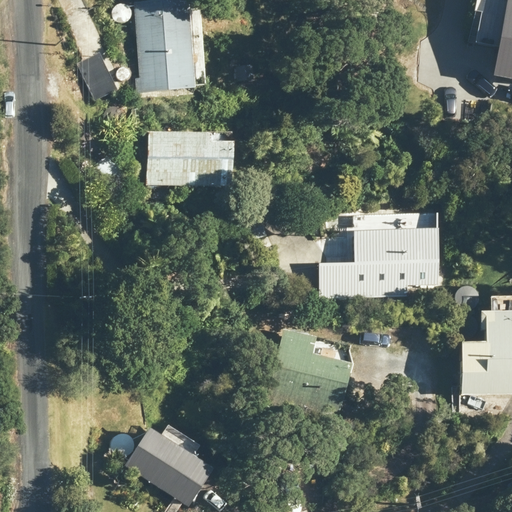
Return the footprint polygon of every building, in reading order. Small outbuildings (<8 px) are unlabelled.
[(511,0),(508,0),(494,83),(511,86),(511,0)] [(189,1),(133,4),(138,82),(133,82),(134,97),(195,93),(189,1)] [(212,150),(213,140),(151,134),(145,187),(228,195),(233,152),(212,150)] [(109,155),(91,168),(112,198),(130,186),(109,155)] [(375,291),(437,290),(436,234),(353,236),(354,268),(317,269),(318,301),(376,300),(375,291)] [(485,349),(460,350),(462,401),(511,399),(511,317),(483,318),(485,349)] [(311,363),(315,346),(282,338),(265,407),(337,425),(350,373),(311,363)] [(189,511),(211,477),(147,436),(123,473),(184,511),(189,511)]
